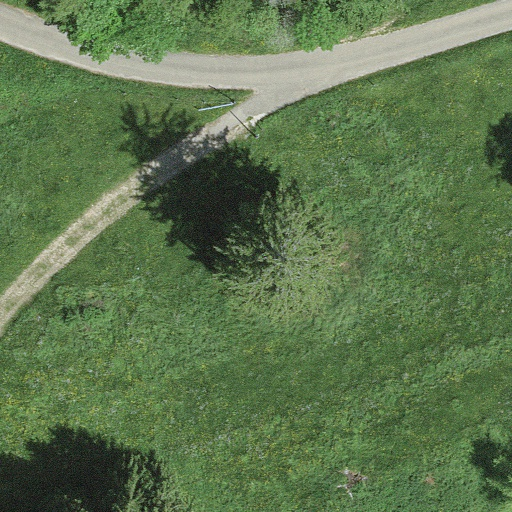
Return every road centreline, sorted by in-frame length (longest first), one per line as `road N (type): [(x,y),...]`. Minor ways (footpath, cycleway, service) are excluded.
road 1 (track): [(0,312),(50,254),(247,113),(433,5)]
road 2 (residential): [(456,0),(199,56),(18,24),(0,13)]
